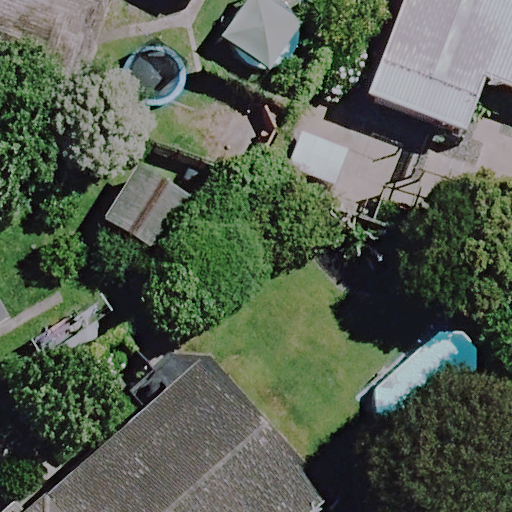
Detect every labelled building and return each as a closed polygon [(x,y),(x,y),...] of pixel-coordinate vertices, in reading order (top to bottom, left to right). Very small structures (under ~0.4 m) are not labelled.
[(152,0),(177,13),(184,0),(152,0)] [(511,0),(393,0),(350,114),(449,152),(469,98),(511,114),(511,0)] [(179,213),(124,181),(92,238),(146,269),(179,213)] [(0,418),(25,403),(0,362),(0,418)] [(314,511),(200,372),(27,511),(314,511)]
